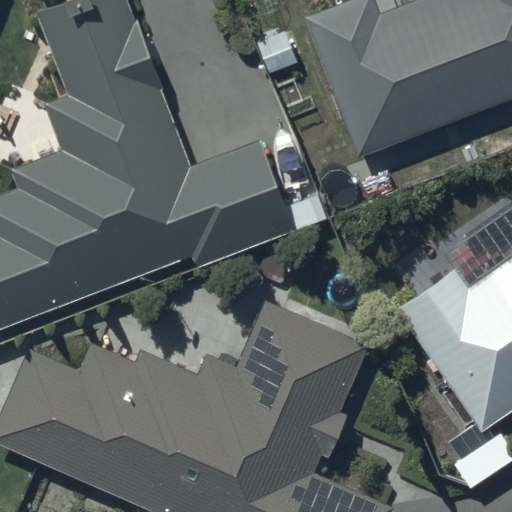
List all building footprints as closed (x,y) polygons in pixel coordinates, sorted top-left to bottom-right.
[(190,166),(127,0),(61,0),(35,10),(68,98),(47,106),(66,156),(18,174),(25,194),(0,203),(0,333),(188,262),(194,279),(306,237),(268,136),(190,166)] [(511,0),(423,0),(380,17),(373,0),(346,0),(303,17),(360,161),(511,100),(511,0)] [(511,256),(469,285),(460,272),(399,312),(479,434),(511,412),(511,256)] [(355,354),(268,318),(244,376),(202,359),(196,374),(138,350),(131,365),(90,347),(78,375),(30,354),(0,424),(0,444),(161,511),(378,511),(302,480),(355,354)] [(436,376),(405,389),(437,464),(468,451),(436,376)]
